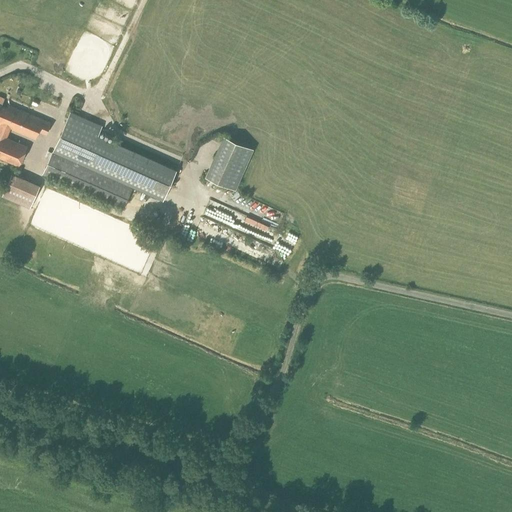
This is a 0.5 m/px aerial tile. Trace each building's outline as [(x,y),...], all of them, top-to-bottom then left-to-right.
[(8,92),(6,99),(13,100),(14,93),(8,92)] [(11,128),(24,134),(35,139),(38,131),(46,134),(51,122),(9,105),(7,108),(0,104),(0,119),(2,120),(0,123),(2,124),(11,128)] [(71,112),(43,174),(123,210),(133,187),(164,201),(177,173),(98,137),(103,126),(71,112)] [(0,156),(20,165),(24,156),(28,147),(7,138),(11,128),(2,124),(0,127),(0,156)] [(183,157),(191,159),(198,129),(190,127),(183,157)] [(226,138),(208,177),(237,190),(255,150),(226,138)] [(39,181),(35,180),(14,171),(5,192),(30,202),(39,181)] [(40,189),(28,225),(94,247),(99,232),(94,230),(94,229),(75,223),(79,212),(70,209),(74,198),(61,194),(60,196),(40,189)] [(259,218),(262,224),(268,221),(265,215),(259,218)] [(290,239),(276,233),(271,246),(285,252),(290,239)] [(120,462),(124,459),(124,456),(115,453),(114,455),(115,460),(120,462)]
